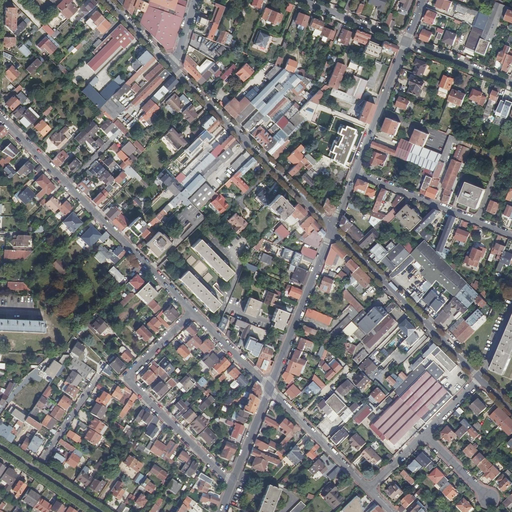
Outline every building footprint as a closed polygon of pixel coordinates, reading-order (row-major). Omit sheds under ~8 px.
[(12,2),(9,0),(4,0),(5,10),(4,26),(11,33),(15,29),(13,28),(14,8),(10,4),(12,2)] [(49,0),(59,10),(61,12),(70,3),(72,0),(64,0),(58,6),(54,2),(55,0),(49,0)] [(99,2),(97,1),(95,2),(92,0),(82,11),(84,13),(76,20),(78,22),(84,17),(99,2)] [(125,0),(123,6),(131,14),(134,7),(136,0),(125,0)] [(144,11),(148,4),(140,0),(136,0),(134,7),(144,11)] [(144,11),(140,23),(167,50),(173,48),(187,2),(180,0),(149,0),(148,4),(144,11)] [(359,0),(359,1),(358,0),(356,5),(358,6),(357,8),(355,7),(354,11),(355,12),(355,14),(359,15),(364,0),(359,0)] [(369,0),(368,3),(374,5),(377,6),(377,7),(376,9),(381,11),(385,0),(369,0)] [(399,0),(399,1),(403,3),(400,9),(406,12),(411,0),(410,0),(399,0)] [(448,13),(453,2),(447,0),(439,0),(436,8),(448,13)] [(511,22),(511,8),(510,8),(496,2),(490,17),(484,31),(476,52),(485,55),(490,43),(491,43),(501,18),(511,22)] [(72,5),(70,3),(61,12),(68,19),(77,10),(75,8),(72,5)] [(225,7),(224,7),(216,3),(215,6),(217,7),(219,8),(217,14),(214,13),(211,22),(214,23),(218,24),(225,7)] [(474,27),(484,31),(490,17),(462,6),(459,12),(466,15),(467,13),(477,17),(473,27),(474,27)] [(302,8),(298,7),(292,21),(294,21),(293,22),(296,23),(304,26),(309,14),(305,12),(304,15),(300,13),(302,8)] [(282,15),(265,8),(264,9),(262,15),(261,17),(262,18),(273,22),(272,24),(274,24),(274,23),(275,23),(275,22),(279,24),(282,15)] [(24,20),(27,17),(21,11),(18,14),(22,18),(16,23),(18,26),(22,22),(24,20)] [(104,19),(96,11),(90,18),(97,26),(104,19)] [(429,11),(427,16),(436,20),(438,14),(429,11)] [(390,13),(385,25),(388,27),(391,21),(393,15),(390,13)] [(207,24),(209,21),(198,16),(197,22),(206,26),(208,26),(208,25),(207,24)] [(436,20),(427,16),(425,22),(434,25),(436,20)] [(84,17),(78,22),(75,26),(77,28),(86,20),(84,17)] [(310,26),(315,28),(318,20),(313,18),(310,26)] [(110,25),(104,19),(97,26),(96,27),(102,33),(110,25)] [(318,20),(315,28),(320,31),(324,22),(318,20)] [(18,26),(15,29),(11,33),(14,36),(15,37),(26,26),(26,25),(22,22),(18,26)] [(41,26),(50,36),(54,32),(45,22),(41,26)] [(216,29),(218,24),(214,23),(208,36),(208,35),(207,38),(212,40),(214,35),(216,29)] [(129,32),(120,24),(102,42),(97,48),(89,55),(93,59),(84,67),(91,74),(120,45),(124,49),(135,38),(129,32)] [(11,33),(4,26),(3,43),(3,48),(9,48),(9,46),(14,46),(14,36),(11,33)] [(323,27),(320,35),(332,39),(335,32),(323,27)] [(339,27),(338,30),(336,36),(342,38),(340,43),(347,45),(352,33),(339,27)] [(476,53),(476,52),(484,31),(474,27),(466,49),(476,53)] [(232,39),(233,36),(228,33),(222,30),(221,31),(216,29),(214,35),(219,37),(217,42),(225,45),(225,43),(230,44),(232,39)] [(369,35),(356,30),(352,39),(366,45),(368,40),(369,35)] [(415,37),(429,43),(432,35),(433,36),(433,35),(432,34),(432,33),(424,30),(421,36),(416,34),(415,37)] [(443,42),(453,46),(458,35),(447,31),(443,42)] [(270,36),(259,32),(254,44),(265,49),(270,36)] [(511,46),(511,36),(510,36),(506,46),(506,47),(504,54),(501,52),(498,60),(500,61),(500,62),(505,64),(510,52),(511,46)] [(52,52),(58,46),(52,40),(50,42),(46,37),(37,46),(41,51),(46,46),(52,52)] [(97,48),(102,42),(99,39),(94,45),(97,48)] [(368,40),(366,45),(362,53),(377,58),(381,49),(381,47),(377,45),(377,44),(368,40)] [(398,46),(384,41),(381,47),(381,49),(381,50),(382,50),(383,50),(384,47),(396,52),(398,46)] [(224,49),(220,44),(207,55),(212,61),(224,49)] [(27,57),(31,52),(26,48),(24,45),(23,45),(19,49),(27,57)] [(152,56),(145,49),(135,59),(136,60),(132,64),(132,68),(136,72),(152,56)] [(502,72),(508,74),(511,63),(511,52),(510,52),(505,64),(502,72)] [(199,68),(186,55),(183,64),(184,68),(197,80),(214,63),(211,60),(205,66),(201,69),(198,73),(196,71),(199,68)] [(152,56),(136,72),(125,84),(128,86),(152,62),(153,63),(156,60),(152,56)] [(30,74),(42,63),(37,59),(26,70),(30,74)] [(284,69),(293,72),(297,63),(294,61),(294,60),(293,59),(292,61),(288,59),(284,69)] [(414,73),(423,76),(428,64),(417,59),(415,64),(417,65),(414,73)] [(329,87),(336,89),(345,66),(337,62),(327,86),(329,87)] [(382,65),(375,62),(366,86),(372,89),(373,86),(374,86),(382,65)] [(214,63),(197,80),(201,84),(210,76),(210,75),(210,74),(212,72),(214,75),(217,77),(221,72),(219,69),(215,64),(214,63)] [(246,63),(235,73),(243,82),(254,71),(246,63)] [(163,67),(160,64),(152,71),(152,72),(147,77),(150,80),(163,67)] [(12,66),(4,74),(11,81),(19,74),(12,66)] [(230,74),(236,67),(235,66),(232,68),(231,68),(221,78),(224,80),(230,74)] [(291,90),(304,77),(303,76),(293,72),(284,69),(283,68),(258,94),(234,118),(239,123),(255,107),(258,110),(259,111),(243,127),(248,132),(261,119),(284,97),(291,90)] [(67,77),(70,74),(64,69),(62,72),(63,73),(67,77)] [(169,74),(165,69),(158,75),(159,76),(138,97),(139,98),(140,97),(143,100),(168,76),(168,75),(169,74)] [(233,77),(230,74),(224,80),(227,83),(233,77)] [(454,80),(445,76),(439,91),(449,95),(454,80)] [(178,82),(172,77),(141,108),(143,110),(146,113),(155,104),(178,82)] [(311,80),(304,77),(291,90),(297,95),(297,94),(299,95),(301,93),(309,101),(316,93),(313,90),(309,94),(307,92),(306,93),(302,90),(311,80)] [(98,81),(95,78),(81,91),(88,99),(99,109),(101,107),(120,88),(113,81),(99,95),(91,87),(98,81)] [(425,83),(414,79),(411,84),(413,85),(410,92),(420,96),(425,83)] [(135,84),(130,89),(136,94),(140,89),(135,84)] [(329,87),(327,86),(325,85),(316,93),(309,101),(317,104),(318,104),(319,101),(320,101),(321,99),(320,99),(322,94),(329,87)] [(122,86),(120,88),(101,107),(111,117),(122,105),(117,100),(124,92),(122,90),(124,88),(122,86)] [(15,89),(10,93),(12,96),(19,90),(17,87),(15,89)] [(233,103),(226,110),(225,110),(229,113),(234,118),(258,94),(253,88),(245,96),(247,99),(241,104),(239,102),(236,100),(233,103)] [(466,95),(454,89),(449,101),(462,106),(466,95)] [(510,91),(507,89),(502,103),(505,104),(510,91)] [(483,93),(474,90),(471,99),(480,102),(479,105),(484,106),(487,98),(482,96),(483,93)] [(494,90),(483,117),(488,119),(490,115),(493,106),(491,105),(493,101),(492,100),(493,99),(498,101),(500,97),(498,96),(499,93),(494,90)] [(34,102),(41,96),(38,93),(33,98),(34,99),(33,101),(34,102)] [(177,98),(178,97),(175,94),(166,103),(176,113),(184,106),(178,100),(177,98)] [(408,110),(412,101),(401,96),(397,106),(398,106),(395,113),(403,116),(406,109),(408,110)] [(287,100),(284,97),(261,119),(265,123),(287,100)] [(4,105),(11,112),(18,105),(11,98),(4,105)] [(309,101),(298,111),(307,120),(310,121),(317,104),(309,101)] [(371,114),(375,105),(371,103),(368,102),(365,101),(358,120),(368,123),(371,114)] [(298,111),(301,108),(296,103),(277,122),(276,121),(274,122),(275,123),(270,128),(275,134),(280,129),(298,111)] [(159,108),(155,104),(146,113),(141,118),(150,126),(158,117),(154,113),(159,108)] [(194,108),(190,105),(182,113),(187,118),(186,119),(190,123),(198,116),(192,110),(194,108)] [(12,113),(18,119),(25,112),(19,106),(12,113)] [(22,122),(28,128),(37,119),(27,109),(25,112),(18,119),(21,123),(22,122)] [(146,113),(143,110),(133,119),(136,122),(146,113)] [(258,110),(242,126),(243,127),(259,111),(258,110)] [(307,120),(298,111),(280,129),(289,138),(307,120)] [(213,118),(212,116),(202,126),(199,129),(198,128),(193,132),(197,137),(215,119),(213,118)] [(389,118),(384,131),(396,136),(401,123),(389,118)] [(215,119),(197,137),(195,139),(199,143),(202,141),(201,140),(219,123),(215,119)] [(113,124),(111,122),(109,120),(101,128),(107,134),(110,131),(114,134),(119,129),(113,124)] [(117,120),(113,124),(119,129),(121,132),(124,135),(128,131),(126,129),(117,120)] [(43,136),(50,129),(42,121),(35,127),(43,136)] [(90,137),(99,128),(94,123),(92,121),(83,130),(90,137)] [(172,128),(169,125),(165,129),(168,132),(164,137),(178,151),(182,147),(183,147),(187,143),(182,138),(182,137),(182,135),(181,134),(179,133),(178,135),(172,128)] [(354,129),(345,125),(344,129),(340,128),(338,134),(340,135),(336,146),(333,144),(330,152),(334,153),(331,160),(344,165),(356,134),(353,133),(354,129)] [(179,133),(180,133),(174,126),(172,128),(178,135),(179,133)] [(262,147),(271,138),(259,126),(250,135),(257,141),(262,147)] [(74,139),(77,136),(74,134),(71,137),(67,133),(68,132),(68,130),(66,128),(64,128),(59,133),(57,135),(56,133),(52,137),(54,139),(51,142),(61,152),(62,151),(74,139)] [(412,143),(424,147),(429,134),(417,129),(412,143)] [(90,145),(94,141),(90,137),(83,130),(77,136),(74,139),(80,145),(83,147),(84,149),(87,146),(82,141),(84,139),(90,145)] [(276,135),(275,134),(271,138),(262,147),(266,151),(275,142),(273,139),(276,135)] [(235,139),(231,135),(213,153),(217,157),(227,147),(235,139)] [(473,144),(450,135),(443,155),(436,172),(427,195),(436,199),(439,190),(437,190),(441,179),(441,177),(440,177),(454,142),(460,145),(451,169),(452,169),(450,174),(449,173),(443,187),(447,189),(445,194),(445,196),(443,202),(449,204),(472,145),(473,144)] [(100,147),(104,143),(98,137),(94,141),(100,147)] [(380,145),(374,142),(372,147),(381,151),(389,154),(413,163),(426,168),(436,172),(443,155),(424,147),(412,143),(403,139),(398,151),(389,147),(381,144),(380,145)] [(144,150),(136,141),(133,144),(141,153),(144,150)] [(132,162),(136,158),(131,154),(136,149),(129,142),(121,150),(132,162)] [(186,151),(189,154),(197,145),(194,142),(186,151)] [(281,146),(271,156),(275,159),(284,149),(283,148),(286,145),(284,143),(281,146)] [(10,144),(2,152),(7,155),(9,156),(13,159),(18,153),(10,144)] [(116,153),(120,149),(115,144),(111,147),(116,153)] [(304,148),(300,144),(287,157),(295,165),(303,157),(299,153),(304,148)] [(75,155),(83,147),(80,145),(72,153),(75,155)] [(485,145),(483,149),(494,153),(496,147),(494,147),(494,148),(492,147),(490,147),(485,145)] [(217,157),(187,187),(186,189),(182,193),(190,201),(192,202),(199,209),(215,193),(204,182),(233,153),(227,147),(217,157)] [(308,152),(304,148),(299,153),(303,157),(304,157),(308,152)] [(62,151),(61,152),(52,161),(55,164),(58,166),(61,164),(62,165),(64,163),(62,162),(67,157),(64,154),(64,153),(62,151)] [(128,165),(132,162),(120,151),(117,154),(120,158),(119,158),(120,159),(121,159),(124,162),(120,167),(123,171),(128,165)] [(389,154),(381,151),(380,154),(376,152),(372,163),(377,165),(378,163),(384,166),(389,154)] [(9,156),(7,155),(0,161),(0,163),(0,164),(9,156)] [(303,157),(295,165),(288,172),(291,175),(303,164),(309,169),(316,162),(309,155),(306,158),(304,157),(303,157)] [(9,156),(0,164),(2,169),(13,159),(9,156)] [(110,170),(116,164),(110,157),(104,164),(110,170)] [(257,161),(252,157),(239,169),(244,174),(257,161)] [(137,160),(136,158),(132,162),(128,165),(130,167),(137,160)] [(21,168),(27,162),(25,159),(19,165),(21,168)] [(70,168),(69,169),(73,172),(80,165),(74,160),(68,166),(70,168)] [(34,168),(27,162),(21,168),(17,172),(20,176),(23,173),(26,176),(34,168)] [(106,171),(99,164),(94,169),(100,175),(106,171)] [(7,177),(10,180),(16,173),(8,165),(3,170),(8,175),(7,177)] [(176,178),(166,168),(163,171),(166,174),(167,173),(170,176),(169,177),(171,179),(169,180),(172,183),(180,192),(182,193),(186,189),(176,178)] [(427,195),(436,172),(426,168),(423,174),(428,176),(421,193),(427,195)] [(93,175),(88,170),(85,173),(90,178),(93,175)] [(106,171),(100,175),(98,178),(101,181),(103,179),(104,180),(106,178),(111,183),(111,182),(114,179),(106,171)] [(166,174),(163,171),(157,177),(168,187),(172,183),(169,180),(171,179),(169,177),(170,176),(167,173),(166,174)] [(122,172),(114,179),(116,181),(115,183),(116,184),(125,175),(122,172)] [(300,177),(309,185),(314,180),(305,172),(300,177)] [(248,187),(235,174),(230,179),(243,192),(248,187)] [(49,182),(42,175),(35,182),(43,189),(49,182)] [(187,187),(177,177),(176,178),(186,189),(187,187)] [(146,187),(148,185),(142,179),(140,181),(146,187)] [(368,188),(370,183),(359,179),(355,190),(358,191),(358,192),(365,195),(366,194),(373,197),(372,199),(374,199),(375,197),(374,196),(376,191),(368,188)] [(78,187),(83,192),(91,185),(90,183),(89,185),(87,182),(86,184),(82,180),(77,186),(78,187)] [(39,193),(36,196),(39,199),(46,192),(48,195),(50,193),(51,194),(54,192),(52,191),(55,188),(49,182),(43,189),(39,193)] [(92,201),(96,205),(115,186),(111,182),(111,183),(108,185),(101,192),(92,201)] [(459,199),(466,184),(463,182),(455,198),(459,199)] [(99,190),(101,192),(108,185),(106,183),(99,190)] [(486,191),(467,183),(460,200),(479,208),(486,191)] [(284,189),(280,185),(269,195),(263,189),(257,196),(266,206),(267,205),(278,194),(284,189)] [(20,190),(14,196),(18,200),(19,199),(26,206),(35,196),(28,188),(23,193),(20,190)] [(387,190),(383,189),(371,216),(372,216),(382,220),(387,215),(380,212),(379,213),(377,213),(378,211),(387,190)] [(187,204),(190,201),(182,193),(180,192),(177,195),(182,199),(185,201),(187,204)] [(222,199),(223,198),(220,194),(211,203),(221,212),(228,205),(224,201),(222,199)] [(278,194),(267,205),(281,220),(285,215),(289,211),(290,210),(292,208),(278,194)] [(405,198),(399,195),(397,201),(395,205),(397,206),(405,198)] [(58,202),(52,197),(47,202),(45,204),(54,213),(58,209),(62,205),(59,202),(58,202)] [(333,212),(335,206),(326,198),(322,207),(329,213),(333,212)] [(492,200),(488,210),(496,214),(500,204),(492,200)] [(66,201),(62,205),(58,209),(65,215),(72,208),(66,201)] [(207,219),(199,209),(192,202),(184,210),(183,209),(182,210),(183,211),(176,218),(185,227),(178,234),(181,238),(184,241),(207,219)] [(303,209),(297,203),(292,208),(290,210),(299,219),(307,212),(303,209)] [(363,209),(350,204),(348,207),(361,212),(363,209)] [(168,205),(149,223),(153,227),(163,217),(162,217),(171,208),(168,205)] [(415,229),(423,220),(419,216),(421,215),(414,209),(413,210),(408,205),(397,215),(402,220),(401,222),(407,228),(409,227),(413,231),(415,229)] [(106,215),(112,221),(117,216),(120,213),(121,212),(117,209),(116,209),(115,207),(114,208),(113,207),(110,210),(108,208),(103,212),(106,215)] [(440,211),(434,209),(423,220),(415,229),(418,233),(422,229),(424,230),(427,226),(426,225),(440,211)] [(76,217),(72,213),(62,223),(68,228),(67,230),(70,233),(71,232),(73,233),(82,224),(78,220),(78,221),(75,218),(76,217)] [(117,216),(124,222),(126,220),(120,213),(117,216)] [(245,227),(248,224),(243,220),(242,220),(239,217),(236,214),(228,221),(233,225),(234,224),(236,227),(233,230),(238,234),(245,227)] [(115,225),(121,231),(126,225),(124,222),(117,216),(112,221),(115,225)] [(317,223),(310,216),(300,226),(306,233),(309,235),(304,239),(304,240),(308,242),(307,244),(314,247),(318,248),(325,232),(324,231),(317,223)] [(350,221),(345,216),(342,223),(342,227),(359,244),(365,237),(353,224),(355,221),(353,218),(350,221)] [(382,220),(372,216),(370,222),(375,227),(381,221),(382,220)] [(457,218),(452,216),(437,252),(447,261),(447,259),(449,254),(443,252),(457,218)] [(127,227),(136,236),(147,226),(138,217),(127,227)] [(381,221),(375,227),(365,237),(359,244),(364,249),(375,237),(377,239),(381,235),(377,231),(384,224),(381,221)] [(280,246),(291,235),(281,225),(275,231),(280,236),(273,243),(280,246)] [(479,227),(474,225),(470,234),(470,236),(475,238),(479,227)] [(91,226),(79,238),(89,248),(100,238),(101,236),(91,226)] [(140,234),(147,241),(154,234),(151,231),(149,233),(145,229),(140,234)] [(459,229),(455,238),(458,239),(460,235),(465,237),(463,243),(466,244),(470,236),(470,234),(459,229)] [(296,231),(293,234),(298,240),(301,236),(296,231)] [(104,242),(109,236),(106,232),(101,236),(100,238),(104,242)] [(158,232),(145,244),(158,257),(171,244),(158,232)] [(502,236),(499,235),(489,260),(491,261),(495,252),(499,254),(496,260),(500,262),(506,247),(502,245),(499,244),(502,236)] [(31,236),(18,236),(16,237),(16,240),(13,243),(13,247),(28,247),(28,241),(30,241),(31,236)] [(259,241),(252,248),(258,251),(264,239),(262,238),(259,241)] [(200,239),(191,247),(224,280),(232,272),(200,239)] [(506,247),(500,262),(497,270),(502,271),(504,266),(509,268),(511,263),(511,261),(511,254),(509,253),(511,244),(511,240),(510,239),(506,247)] [(432,247),(426,240),(416,250),(394,272),(390,275),(393,278),(395,277),(402,272),(415,259),(427,271),(425,274),(425,275),(425,276),(432,283),(435,279),(433,277),(447,261),(437,252),(432,247)] [(383,261),(397,247),(392,242),(385,249),(382,246),(375,253),(378,256),(374,260),(379,264),(383,261)] [(403,247),(400,243),(397,247),(383,261),(394,272),(416,250),(408,242),(403,247)] [(344,259),(348,254),(338,243),(334,244),(325,265),(329,267),(330,264),(333,265),(338,252),(344,259)] [(107,259),(111,263),(114,259),(123,250),(119,246),(113,252),(109,251),(104,247),(103,248),(100,245),(98,248),(100,251),(99,252),(107,259)] [(314,260),(317,252),(304,247),(301,254),(314,260)] [(484,252),(475,248),(473,254),(471,254),(470,254),(468,255),(468,257),(466,262),(478,267),(484,252)] [(25,259),(33,251),(6,250),(5,250),(5,258),(25,259)] [(123,250),(114,259),(116,262),(119,259),(120,260),(126,253),(123,250)] [(312,263),(314,260),(301,254),(295,252),(291,264),(297,267),(298,264),(301,258),(312,263)] [(190,266),(196,260),(191,255),(185,261),(190,266)] [(55,256),(53,258),(56,261),(53,265),(63,275),(69,269),(55,256)] [(200,275),(207,268),(198,259),(191,266),(200,275)] [(361,266),(353,259),(348,264),(355,272),(353,274),(360,281),(355,286),(362,293),(375,281),(361,266)] [(447,259),(447,261),(456,270),(458,266),(447,259)] [(141,268),(135,261),(133,264),(137,268),(139,270),(141,268)] [(456,297),(468,283),(456,270),(447,261),(433,277),(435,279),(432,283),(433,285),(445,295),(443,298),(450,304),(452,302),(456,297)] [(113,267),(108,272),(114,278),(111,282),(115,286),(124,278),(113,267)] [(306,281),(309,271),(303,269),(300,274),(302,275),(300,280),(299,282),(302,284),(302,285),(304,286),(306,281)] [(186,270),(178,278),(211,311),(219,303),(186,270)] [(329,277),(335,280),(335,278),(337,273),(331,271),(329,277)] [(202,277),(207,282),(213,277),(208,272),(202,277)] [(136,275),(129,283),(134,288),(132,290),(135,293),(144,284),(136,275)] [(329,277),(326,276),(321,289),(331,293),(336,280),(335,280),(329,277)] [(472,283),(471,286),(476,291),(480,282),(476,280),(475,284),(472,283)] [(471,286),(468,283),(456,297),(452,302),(458,307),(457,309),(461,312),(462,311),(465,314),(469,310),(468,309),(476,300),(484,308),(482,311),(480,309),(475,314),(474,314),(467,321),(477,331),(489,319),(493,308),(484,299),(479,293),(476,291),(471,286)] [(136,294),(147,305),(152,300),(157,294),(146,284),(136,294)] [(300,295),(302,290),(288,284),(286,289),(290,291),(288,295),(298,299),(300,295)] [(497,299),(501,289),(491,285),(487,296),(497,299)] [(365,310),(366,308),(347,289),(342,295),(351,304),(353,306),(360,314),(365,310)] [(422,302),(429,308),(439,296),(432,290),(422,302)] [(416,291),(411,296),(418,303),(422,298),(416,291)] [(278,295),(274,293),(269,292),(264,303),(277,308),(278,308),(280,303),(275,301),(278,295)] [(119,304),(123,308),(135,296),(133,293),(131,294),(130,294),(128,296),(128,297),(127,299),(126,299),(125,298),(119,304)] [(260,301),(250,297),(244,313),(254,317),(260,301)] [(486,297),(484,299),(493,308),(496,302),(491,300),(486,297)] [(152,300),(147,305),(155,313),(160,308),(152,300)] [(399,305),(394,300),(386,309),(383,306),(377,306),(369,314),(365,310),(360,314),(353,321),(360,328),(367,336),(390,313),(399,305)] [(170,306),(163,313),(166,316),(167,316),(172,321),(178,314),(170,306)] [(353,321),(360,314),(353,306),(349,310),(351,313),(348,316),(330,335),(332,336),(335,337),(337,338),(341,333),(353,321)] [(334,318),(309,307),(306,315),(331,325),(334,318)] [(435,321),(439,325),(442,322),(444,324),(454,312),(447,307),(435,321)] [(278,308),(277,308),(274,316),(277,318),(277,320),(279,321),(278,323),(281,325),(283,319),(285,320),(288,312),(278,308)] [(462,311),(461,312),(456,317),(459,320),(463,317),(465,314),(462,311)] [(161,324),(167,330),(170,327),(160,317),(162,314),(161,312),(155,318),(161,324)] [(398,322),(390,313),(367,336),(362,341),(364,343),(365,342),(371,348),(386,333),(398,322)] [(226,315),(224,314),(218,329),(221,332),(224,335),(226,330),(224,329),(228,319),(228,320),(230,316),(226,315)] [(157,328),(161,324),(155,318),(154,317),(148,324),(155,332),(158,329),(157,328)] [(450,330),(453,333),(466,320),(463,317),(459,320),(450,330)] [(87,326),(94,333),(96,331),(99,334),(107,326),(99,318),(93,324),(89,320),(84,324),(87,326)] [(240,337),(245,339),(250,327),(251,325),(237,319),(235,324),(235,325),(240,327),(239,328),(240,329),(241,329),(242,329),(242,328),(244,329),(244,330),(240,337)] [(44,322),(0,320),(0,331),(43,334),(44,329),(45,329),(45,327),(44,327),(44,322)] [(453,333),(463,344),(476,331),(466,320),(453,333)] [(511,355),(511,320),(491,369),(504,374),(511,355)] [(360,328),(353,321),(341,333),(348,340),(360,328)] [(414,332),(417,329),(411,322),(404,329),(404,330),(410,336),(414,332)] [(75,333),(78,335),(87,326),(84,324),(75,333)] [(195,335),(199,331),(192,324),(184,332),(191,339),(195,335)] [(309,335),(311,327),(306,325),(303,333),(309,335)] [(145,329),(138,335),(145,342),(151,335),(145,329)] [(401,333),(407,339),(410,336),(404,330),(401,333)] [(421,338),(414,332),(410,336),(407,339),(412,343),(414,342),(415,343),(418,341),(421,338)] [(203,343),(195,335),(191,339),(187,343),(191,348),(193,346),(197,349),(199,347),(203,343)] [(256,339),(249,336),(245,348),(249,350),(249,352),(251,353),(251,354),(256,356),(261,344),(255,342),(256,339)] [(310,340),(304,338),(300,348),(305,350),(307,343),(309,344),(310,340)] [(207,340),(206,340),(203,343),(199,347),(207,355),(210,351),(212,350),(214,348),(212,347),(213,345),(207,340)] [(357,346),(358,346),(344,341),(343,345),(348,347),(347,349),(350,350),(349,352),(354,354),(357,346)] [(440,346),(435,342),(432,346),(433,347),(413,366),(415,368),(414,369),(415,370),(435,350),(440,346)] [(74,357),(77,359),(85,348),(78,343),(70,355),(74,357)] [(184,346),(183,345),(177,351),(184,358),(190,352),(184,346)] [(127,362),(133,356),(122,346),(118,350),(123,354),(121,357),(123,359),(124,358),(127,362)] [(269,373),(273,362),(269,360),(272,351),(272,350),(273,347),(268,346),(267,348),(263,347),(256,366),(263,374),(269,373)] [(452,358),(440,346),(435,350),(439,354),(437,356),(439,359),(449,370),(450,369),(452,372),(459,365),(452,358)] [(293,360),(305,365),(306,365),(308,361),(301,358),(303,351),(298,349),(293,360)] [(370,354),(364,349),(354,359),(359,364),(370,354)] [(221,359),(212,350),(210,351),(219,360),(221,359)] [(210,351),(207,355),(202,360),(211,369),(216,363),(219,360),(210,351)] [(63,365),(70,355),(63,355),(61,358),(65,358),(60,365),(58,363),(57,365),(53,362),(47,370),(46,369),(44,373),(54,379),(56,376),(63,365)] [(94,373),(95,372),(77,359),(74,357),(67,368),(73,372),(82,378),(85,380),(90,371),(94,373)] [(165,357),(158,364),(159,366),(165,372),(168,375),(174,369),(166,362),(168,360),(165,357)] [(229,363),(223,357),(221,359),(219,360),(216,363),(223,370),(229,363)] [(379,367),(369,357),(359,367),(364,372),(369,377),(379,367)] [(117,358),(110,365),(117,373),(124,366),(117,358)] [(331,380),(338,373),(333,368),(325,360),(323,358),(322,358),(320,364),(330,373),(327,376),(331,380)] [(293,360),(291,359),(290,362),(291,363),(288,371),(301,376),(305,365),(293,360)] [(158,364),(154,360),(151,363),(153,366),(141,378),(144,381),(159,366),(158,364)] [(333,368),(338,373),(344,367),(339,362),(333,368)] [(410,388),(431,409),(449,391),(438,380),(446,372),(435,362),(427,370),(422,365),(417,370),(405,382),(410,388)] [(109,371),(111,368),(107,365),(102,372),(109,377),(112,373),(109,371)] [(381,365),(379,367),(369,377),(371,379),(374,382),(379,387),(382,385),(377,379),(377,378),(385,370),(381,365)] [(159,366),(144,381),(148,385),(156,377),(155,377),(159,373),(161,376),(165,372),(159,366)] [(235,380),(240,374),(234,368),(229,373),(228,374),(229,375),(230,375),(235,380)] [(75,388),(82,378),(73,372),(65,382),(75,388)] [(292,373),(287,372),(284,376),(288,378),(287,380),(291,382),(295,376),(292,374),(292,373)] [(364,372),(354,381),(362,389),(371,379),(369,377),(364,372)] [(395,380),(391,376),(388,379),(397,388),(404,382),(408,377),(404,372),(399,377),(401,379),(398,382),(395,380)] [(247,381),(240,374),(235,380),(238,383),(241,387),(247,381)] [(315,381),(323,389),(327,385),(316,375),(315,377),(314,379),(315,381)] [(194,385),(186,376),(181,380),(178,384),(179,385),(180,384),(182,386),(180,389),(185,394),(194,385)] [(168,382),(173,388),(177,384),(175,382),(171,378),(168,382)] [(238,383),(235,380),(229,385),(231,387),(232,388),(233,389),(234,388),(235,387),(236,387),(237,386),(236,385),(238,383)] [(349,380),(338,389),(342,393),(344,391),(346,390),(348,392),(355,386),(349,380)] [(153,390),(156,393),(164,385),(166,384),(163,381),(161,383),(161,382),(153,390)] [(260,387),(254,381),(234,400),(229,405),(232,407),(243,396),(247,398),(247,399),(248,400),(246,407),(244,406),(245,405),(243,404),(242,405),(240,404),(238,409),(248,413),(253,415),(256,406),(261,393),(260,387)] [(318,395),(323,389),(315,381),(309,386),(318,395)] [(73,399),(79,391),(75,388),(65,382),(64,384),(65,385),(61,391),(73,399)] [(376,390),(379,387),(374,382),(371,386),(376,390)] [(4,394),(8,396),(14,384),(10,383),(6,391),(4,394)] [(205,393),(206,391),(199,384),(197,386),(204,393),(205,393)] [(297,396),(298,397),(302,392),(295,384),(288,391),(294,398),(297,396)] [(164,385),(156,393),(160,397),(167,389),(164,385)] [(383,386),(382,385),(379,387),(376,390),(370,397),(375,401),(377,400),(378,399),(381,402),(387,395),(381,389),(383,386)] [(44,398),(51,388),(49,386),(42,396),(44,398)] [(390,392),(383,386),(381,389),(387,395),(390,392)] [(112,395),(119,400),(123,395),(120,393),(122,390),(118,387),(112,395)] [(431,409),(410,388),(401,397),(422,418),(431,409)] [(215,400),(206,391),(205,393),(209,397),(199,408),(203,412),(214,400),(215,400)] [(448,403),(454,397),(449,391),(431,409),(436,414),(439,411),(448,403)] [(0,405),(3,406),(9,397),(8,396),(4,394),(0,392),(0,395),(3,396),(2,398),(0,397),(0,405)] [(97,402),(104,407),(109,400),(111,401),(113,398),(111,397),(104,392),(99,399),(98,398),(96,402),(97,402)] [(137,397),(133,393),(132,395),(125,406),(119,415),(123,417),(137,397)] [(125,406),(132,395),(129,393),(123,402),(121,402),(121,403),(125,406)] [(335,410),(339,414),(348,405),(346,403),(340,398),(336,394),(328,402),(335,410)] [(340,398),(346,403),(348,400),(343,395),(340,398)] [(41,409),(47,400),(44,398),(42,396),(40,399),(35,407),(42,411),(42,410),(41,409)] [(65,410),(71,401),(63,396),(57,405),(65,410)] [(422,418),(401,397),(371,427),(384,440),(388,437),(395,445),(422,418)] [(318,403),(329,415),(335,410),(328,402),(323,398),(318,403)] [(488,407),(479,398),(471,406),(480,415),(488,407)] [(177,415),(180,417),(189,408),(181,400),(175,405),(181,411),(177,415)] [(97,402),(90,413),(100,419),(106,409),(104,407),(97,402)] [(351,408),(354,412),(361,406),(357,402),(351,408)] [(369,404),(375,410),(379,406),(378,405),(376,405),(375,406),(371,402),(369,404)] [(360,425),(362,423),(375,410),(369,404),(354,418),(360,425)] [(339,414),(346,421),(354,412),(351,408),(348,405),(339,414)] [(59,420),(65,412),(57,406),(51,415),(59,420)] [(511,418),(500,407),(496,411),(495,410),(490,415),(505,429),(502,431),(504,433),(506,431),(510,435),(511,433),(511,418)] [(190,409),(182,417),(189,423),(195,417),(192,414),(193,412),(190,409)] [(248,428),(249,425),(244,423),(248,413),(238,409),(236,412),(239,413),(236,420),(234,419),(233,422),(235,423),(244,427),(248,428)] [(432,418),(436,414),(431,409),(422,418),(427,423),(432,418)] [(146,413),(142,410),(135,420),(139,423),(141,420),(147,424),(152,417),(146,413)] [(462,415),(458,411),(455,413),(462,421),(465,418),(462,415)] [(274,418),(267,413),(261,429),(267,432),(270,426),(277,430),(277,429),(279,425),(286,432),(284,434),(277,442),(272,439),(268,446),(275,449),(279,445),(294,427),(284,419),(279,425),(275,423),(276,423),(272,421),(274,418)] [(154,427),(159,419),(155,415),(147,428),(149,430),(146,434),(152,438),(158,430),(154,427)] [(25,422),(38,431),(41,426),(28,417),(25,422)] [(194,421),(190,425),(199,433),(206,425),(198,417),(194,421)] [(52,428),(56,421),(52,418),(50,422),(47,420),(45,422),(44,421),(42,424),(47,428),(46,429),(50,432),(52,428)] [(89,427),(99,433),(105,425),(94,418),(92,421),(91,423),(89,427)] [(126,435),(128,431),(131,427),(127,425),(125,428),(115,422),(112,426),(126,435)] [(465,435),(473,427),(469,422),(466,425),(466,426),(458,434),(462,438),(465,435)] [(483,427),(478,422),(473,427),(478,432),(483,427)] [(241,434),(244,427),(235,423),(234,424),(236,425),(234,431),(241,434)] [(23,425),(16,435),(18,436),(25,426),(23,424),(23,425)] [(300,427),(296,424),(294,427),(279,445),(282,447),(290,438),(291,437),(297,431),(300,427)] [(466,426),(466,425),(457,433),(458,434),(466,426)] [(451,441),(458,434),(457,433),(450,426),(442,433),(451,441)] [(478,432),(473,427),(465,435),(472,442),(481,434),(478,432)] [(206,428),(200,435),(209,444),(216,438),(206,428)] [(8,442),(11,443),(15,437),(12,435),(15,431),(13,429),(11,431),(5,440),(8,442)] [(341,442),(342,443),(350,435),(347,432),(345,434),(341,430),(333,438),(339,444),(341,442)] [(3,438),(5,440),(11,431),(10,431),(9,432),(9,431),(8,432),(5,431),(1,437),(3,438)] [(19,449),(24,452),(26,448),(35,435),(36,433),(33,431),(31,435),(28,433),(25,438),(27,439),(22,446),(19,449)] [(80,437),(70,431),(67,436),(77,442),(78,443),(81,439),(79,438),(80,437)] [(126,435),(136,442),(137,439),(130,435),(131,432),(128,431),(126,435)] [(87,435),(84,439),(94,445),(95,443),(97,444),(102,437),(94,432),(92,436),(89,434),(88,436),(87,435)] [(354,444),(355,446),(360,450),(367,443),(358,433),(350,440),(350,441),(350,442),(353,445),(354,444)] [(43,440),(35,435),(26,448),(34,453),(43,440)] [(70,450),(73,452),(75,449),(61,439),(59,442),(70,450)] [(268,446),(256,440),(255,442),(255,444),(259,447),(258,448),(263,451),(264,449),(266,450),(268,446)] [(161,454),(164,449),(159,446),(161,443),(157,441),(154,444),(151,449),(157,454),(158,452),(161,454)] [(172,465),(175,462),(169,458),(178,445),(170,441),(164,449),(161,454),(160,455),(160,457),(172,465)] [(375,450),(380,445),(375,441),(370,446),(375,450)] [(151,449),(154,444),(151,442),(146,448),(150,451),(151,449)] [(236,446),(226,442),(225,445),(227,446),(225,450),(223,450),(221,457),(229,460),(232,453),(234,454),(236,446)] [(475,446),(472,443),(465,450),(472,458),(479,451),(477,448),(479,446),(477,444),(475,446)] [(142,454),(146,448),(140,444),(136,449),(142,454)] [(319,447),(316,444),(306,455),(308,457),(309,457),(312,460),(317,455),(314,452),(319,447)] [(299,449),(296,445),(285,456),(295,465),(304,456),(299,452),(298,451),(299,449)] [(184,456),(189,449),(185,446),(176,459),(178,461),(180,458),(181,458),(181,457),(183,457),(183,456),(184,456)] [(370,446),(362,453),(367,458),(367,457),(372,461),(373,461),(377,464),(382,459),(370,446)] [(71,464),(70,465),(74,468),(81,458),(79,457),(80,455),(82,456),(83,453),(75,448),(75,449),(73,452),(67,461),(71,464)] [(281,461),(252,450),(250,455),(255,457),(265,460),(277,465),(281,461)] [(425,466),(430,471),(436,466),(423,452),(417,458),(425,466)] [(64,456),(61,453),(61,454),(59,454),(59,455),(55,453),(52,457),(55,459),(55,460),(59,462),(62,464),(65,459),(66,458),(64,457),(64,456)] [(479,465),(486,458),(481,453),(474,460),(479,465)] [(362,455),(355,461),(359,465),(366,460),(362,455)] [(129,456),(124,464),(138,473),(143,465),(134,459),(135,458),(133,457),(132,458),(129,456)] [(265,460),(255,457),(252,467),(260,470),(265,460)] [(421,470),(425,466),(417,458),(408,467),(414,473),(419,468),(421,470)] [(487,472),(494,465),(486,458),(479,465),(487,472)] [(94,470),(98,473),(105,462),(101,460),(94,470)] [(181,471),(190,477),(192,474),(196,467),(198,465),(193,461),(192,463),(188,460),(181,471)] [(327,469),(318,460),(309,469),(314,474),(318,470),(322,474),(327,469)] [(149,472),(163,481),(168,474),(154,465),(149,472)] [(486,473),(487,472),(479,465),(478,466),(486,473)] [(502,472),(494,465),(487,472),(494,480),(502,472)] [(342,470),(338,466),(333,471),(334,472),(329,478),(331,480),(342,470)] [(85,467),(77,479),(86,485),(91,478),(85,474),(88,470),(85,467)] [(16,473),(8,468),(1,479),(7,483),(4,489),(9,493),(17,480),(13,478),(16,473)] [(436,484),(441,489),(449,481),(444,477),(445,475),(438,468),(430,476),(437,483),(436,484)] [(413,485),(417,481),(405,469),(402,473),(413,485)] [(125,470),(123,474),(130,478),(132,475),(125,470)] [(504,474),(497,481),(506,490),(511,486),(511,482),(508,478),(511,474),(511,473),(510,473),(509,472),(505,476),(504,474)] [(209,484),(210,485),(212,480),(200,473),(198,478),(199,478),(202,480),(209,484)] [(136,483),(140,485),(141,485),(144,479),(140,477),(136,483)] [(140,485),(140,486),(151,494),(155,487),(149,482),(150,480),(147,478),(142,484),(146,487),(145,488),(141,485),(140,485)] [(99,483),(94,479),(89,487),(98,493),(105,483),(101,481),(99,483)] [(172,479),(166,488),(175,495),(181,486),(172,479)] [(206,493),(209,484),(202,480),(198,489),(206,493)] [(25,486),(19,481),(13,490),(19,495),(25,486)] [(441,489),(448,496),(455,489),(454,488),(455,487),(449,481),(441,489)] [(401,495),(405,492),(397,484),(394,487),(392,486),(387,491),(394,499),(399,493),(401,495)] [(271,511),(280,490),(268,485),(257,511),(271,511)] [(328,499),(336,507),(343,500),(334,491),(336,489),(331,485),(322,495),(327,500),(328,499)] [(115,486),(110,493),(119,499),(122,495),(123,496),(125,493),(124,492),(124,491),(115,486)] [(455,489),(448,496),(452,500),(459,493),(456,490),(455,489)] [(35,495),(28,490),(22,499),(34,507),(40,498),(41,497),(36,494),(35,495)] [(405,505),(408,508),(420,496),(416,492),(410,498),(408,496),(403,501),(405,503),(404,504),(405,505)] [(122,504),(116,511),(122,511),(126,507),(130,500),(131,499),(133,496),(131,494),(123,505),(122,504)] [(136,501),(131,499),(130,500),(142,508),(146,501),(143,499),(145,496),(141,494),(136,501)] [(204,499),(217,505),(219,499),(213,497),(206,494),(204,499)] [(182,504),(186,508),(188,510),(190,508),(188,505),(189,503),(193,506),(195,502),(188,497),(187,496),(182,504)] [(361,511),(362,511),(364,509),(361,506),(362,505),(359,502),(360,501),(356,496),(341,510),(342,511),(361,511)] [(34,507),(33,508),(39,511),(47,511),(52,506),(40,498),(34,507)] [(467,511),(473,507),(465,498),(458,505),(465,511),(467,511)] [(328,499),(327,500),(326,501),(334,509),(336,507),(328,499)] [(157,501),(149,511),(155,511),(161,504),(157,501)] [(299,511),(306,506),(301,501),(289,511),(299,511)] [(422,503),(419,501),(408,511),(427,511),(420,505),(422,503)] [(62,511),(65,508),(56,502),(51,510),(54,511),(62,511)]
